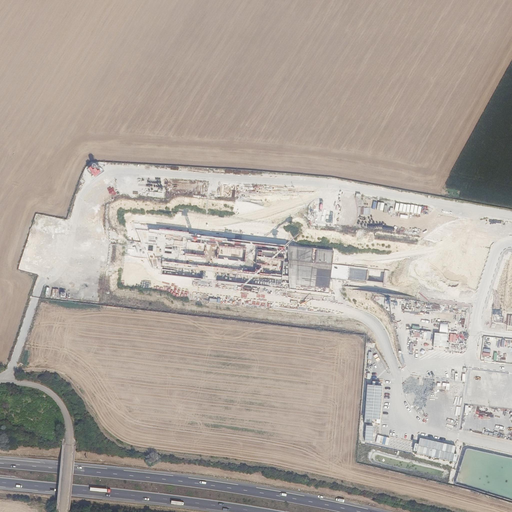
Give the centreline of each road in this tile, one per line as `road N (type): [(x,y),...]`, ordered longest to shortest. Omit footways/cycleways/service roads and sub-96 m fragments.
road 1 (track): [(0,372),(56,373),(120,448),(263,466),(449,511)]
road 2 (trunk): [(360,511),(211,484),(0,463)]
road 3 (trunk): [(0,482),(258,511)]
road 4 (track): [(0,381),(34,384),(64,407),(62,511)]
